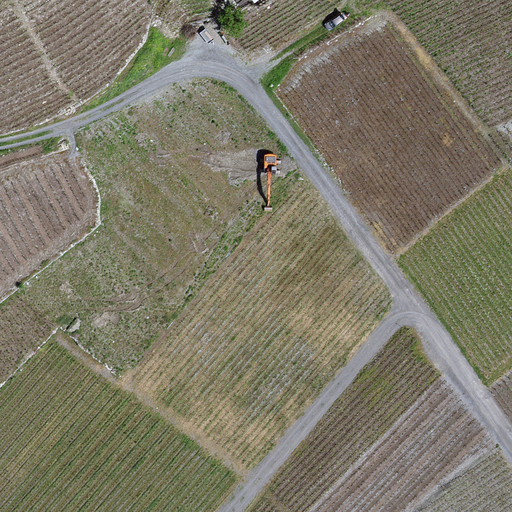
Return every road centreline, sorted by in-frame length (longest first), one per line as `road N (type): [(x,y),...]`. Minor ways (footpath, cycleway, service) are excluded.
road 1 (track): [(511,450),(235,76),(206,67),(176,72),(87,118),(0,144)]
road 2 (track): [(407,305),(257,477)]
